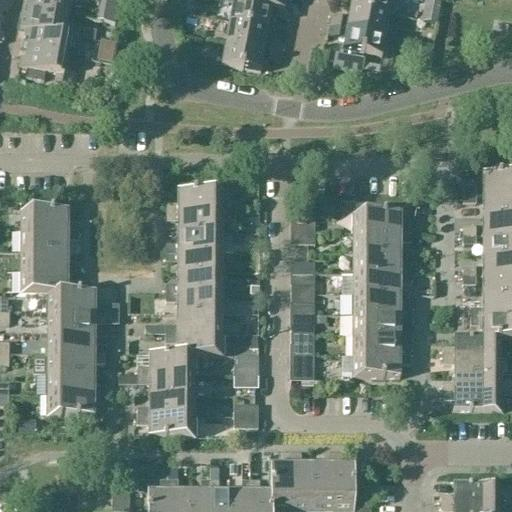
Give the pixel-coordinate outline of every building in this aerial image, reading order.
[(25,0),(25,1),(29,1),(27,11),(68,19),(70,7),(81,9),(83,1),(78,0),(25,0)] [(244,0),(244,7),(283,14),(285,3),(302,7),(303,0),(244,0)] [(392,0),(347,0),(351,1),(349,11),(389,19),(392,0)] [(288,15),(283,14),(244,7),(232,4),(228,26),(268,33),(270,23),(286,26),(288,15)] [(20,31),(26,32),(81,42),(83,32),(71,30),(70,33),(65,32),(68,19),(27,11),(25,22),(21,21),(20,31)] [(389,19),(349,11),(347,22),(330,19),(328,30),(385,40),(389,19)] [(224,48),(281,58),(283,47),(266,44),(268,33),(228,26),(224,48)] [(381,62),(385,40),(328,30),(326,40),(343,43),(340,61),(334,60),(332,73),(360,78),(362,65),(359,64),(360,58),(381,62)] [(26,32),(24,41),(27,42),(26,52),(66,59),(69,48),(80,50),(81,42),(26,32)] [(85,33),(83,41),(95,43),(96,35),(85,33)] [(434,64),(437,41),(425,39),(422,63),(434,64)] [(100,45),(99,54),(115,57),(117,48),(100,45)] [(279,68),(281,58),(224,48),(220,69),(238,73),(242,74),(242,73),(260,76),(262,65),(279,68)] [(64,71),(66,59),(26,52),(24,62),(20,61),(18,71),(27,73),(45,76),(56,78),(54,87),(72,90),(76,73),(64,71)] [(43,85),(45,76),(27,73),(25,82),(43,85)] [(511,178),(481,178),(481,200),(511,199),(511,178)] [(462,191),(462,200),(475,200),(475,191),(462,191)] [(165,208),(165,217),(223,217),(223,196),(176,196),(176,208),(165,208)] [(511,199),(481,200),(481,220),(511,220),(511,199)] [(475,200),(462,200),(462,208),(475,208),(475,200)] [(21,215),(20,236),(78,237),(78,228),(67,228),(67,215),(21,215)] [(176,226),(176,238),(223,238),(223,217),(165,217),(165,226),(176,226)] [(353,217),(353,239),(410,239),(410,230),(400,230),(400,218),(353,217)] [(511,240),(511,220),(481,220),(481,240),(511,240)] [(290,227),(290,238),(314,238),(314,227),(290,227)] [(462,232),(462,240),(475,240),(475,232),(462,232)] [(20,236),(20,257),(67,257),(67,245),(78,246),(78,237),(20,236)] [(223,238),(176,238),(176,249),(165,249),(165,258),(222,258),(223,238)] [(314,238),(290,238),(290,250),(314,250),(314,238)] [(353,259),(400,259),(400,248),(410,248),(410,239),(353,239),(353,259)] [(475,240),(462,240),(462,249),(475,249),(475,240)] [(511,240),(481,240),(481,261),(511,260),(511,240)] [(20,277),(78,277),(78,269),(67,269),(67,257),(20,257),(20,277)] [(175,267),(175,278),(222,279),(222,258),(165,258),(165,267),(175,267)] [(353,259),(353,279),(410,280),(410,271),(400,271),(400,259),(353,259)] [(511,260),(481,261),(480,281),(511,281),(511,260)] [(289,279),(313,279),(313,268),(290,268),(289,279)] [(462,272),(462,281),(474,281),(474,272),(462,272)] [(78,286),(78,277),(20,277),(20,298),(46,298),(67,298),(67,297),(67,286),(78,286)] [(222,279),(175,278),(175,290),(165,290),(165,299),(222,299),(222,279)] [(313,291),(313,279),(289,279),(289,290),(313,291)] [(353,279),(352,300),(400,300),(400,288),(410,288),(410,280),(353,279)] [(474,281),(462,281),(462,290),(474,290),(474,281)] [(511,301),(511,281),(480,281),(480,301),(511,301)] [(289,290),(289,299),(313,300),(313,291),(289,290)] [(95,298),(67,297),(67,298),(46,298),(46,318),(105,319),(105,310),(94,310),(95,298)] [(222,319),(222,299),(165,299),(165,307),(175,308),(175,319),(222,319)] [(313,309),(313,300),(289,299),(289,308),(313,309)] [(352,320),(410,320),(410,312),(399,312),(400,300),(352,300),(352,320)] [(511,322),(511,301),(480,301),(480,313),(470,313),(470,322),(511,322)] [(0,306),(0,318),(8,318),(8,307),(0,306)] [(313,320),(313,309),(289,308),(289,320),(313,320)] [(119,310),(105,310),(105,319),(118,319),(119,310)] [(8,318),(0,318),(0,329),(8,330),(8,318)] [(46,318),(46,339),(94,339),(94,328),(105,328),(105,319),(46,318)] [(222,340),(222,319),(175,319),(175,331),(165,331),(165,340),(222,340)] [(313,331),(313,320),(289,320),(289,331),(313,331)] [(352,320),(352,341),(399,341),(399,329),(410,329),(410,320),(352,320)] [(511,322),(470,322),(470,331),(480,331),(480,342),(480,343),(500,343),(511,343),(511,322)] [(46,339),(47,359),(105,360),(105,351),(94,351),(94,339),(46,339)] [(222,361),(222,340),(165,340),(165,348),(175,348),(175,359),(175,360),(194,360),(194,361),(222,361)] [(352,361),(410,361),(410,352),(399,352),(399,341),(352,341),(352,361)] [(442,352),(442,361),(499,361),(500,343),(480,343),(480,342),(452,342),(453,352),(442,352)] [(0,347),(0,358),(8,359),(8,347),(0,347)] [(289,349),(289,361),(313,361),(313,349),(289,349)] [(47,359),(47,380),(94,380),(94,369),(105,369),(105,360),(47,359)] [(194,381),(194,361),(194,360),(175,360),(175,359),(147,359),(147,372),(137,372),(137,381),(194,381)] [(234,361),(233,381),(257,381),(258,361),(234,361)] [(313,361),(289,361),(289,372),(313,372),(313,361)] [(409,370),(410,361),(352,361),(352,382),(399,382),(399,370),(409,370)] [(452,369),(452,379),(499,379),(499,361),(442,361),(442,369),(452,369)] [(499,397),(499,379),(452,379),(452,388),(442,388),(442,397),(499,397)] [(47,400),(104,401),(105,392),(94,392),(94,380),(47,380),(47,400)] [(147,390),(147,401),(194,401),(194,381),(137,381),(137,389),(147,390)] [(257,381),(233,381),(233,393),(257,393),(257,381)] [(499,416),(499,397),(442,397),(442,406),(452,406),(452,416),(499,416)] [(104,409),(104,401),(47,400),(47,422),(94,422),(94,409),(104,409)] [(238,410),(259,409),(258,400),(237,401),(238,410)] [(194,401),(147,401),(147,413),(136,413),(136,421),(194,422),(194,401)] [(233,411),(233,422),(257,422),(257,411),(233,411)] [(194,443),(194,422),(136,421),(136,430),(147,430),(147,443),(194,443)] [(257,422),(233,422),(233,434),(257,434),(257,422)] [(270,511),(290,511),(291,458),(282,458),(282,469),(270,469),(270,497),(270,511)] [(290,511),(311,511),(311,469),(300,469),(300,459),(291,458),(290,511)] [(331,511),(332,459),(323,459),(323,469),(311,469),(311,511),(331,511)] [(341,459),(332,459),(331,511),(352,511),(353,469),(341,469),(341,459)] [(146,511),(167,511),(168,486),(159,485),(159,496),(147,496),(146,511)] [(188,511),(188,496),(177,496),(177,486),(168,486),(167,511),(188,511)] [(200,496),(188,496),(188,511),(208,511),(209,486),(200,486),(200,496)] [(208,511),(229,511),(229,496),(218,496),(218,486),(209,486),(208,511)] [(249,511),(250,486),(241,486),(241,496),(229,496),(229,511),(249,511)] [(270,511),(270,497),(259,496),(259,486),(250,486),(249,511),(270,511)] [(441,499),(441,508),(498,508),(498,490),(452,489),(452,499),(441,499)] [(111,501),(111,511),(128,511),(129,502),(111,501)]
